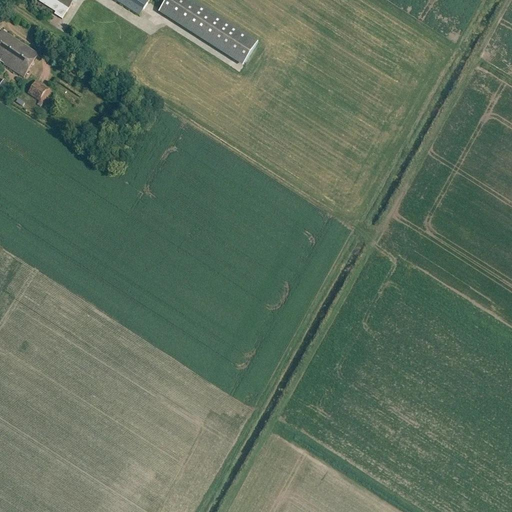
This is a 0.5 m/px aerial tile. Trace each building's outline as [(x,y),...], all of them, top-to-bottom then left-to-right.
[(51,0),(60,6),(54,15),(62,20),(74,0),(51,0)] [(112,0),(139,18),(150,0),(112,0)] [(258,44),(188,0),(167,0),(158,15),(242,68),(258,44)] [(0,62),(23,78),(38,56),(1,32),(0,32),(0,62)] [(11,86),(4,81),(0,85),(0,89),(5,94),(11,86)] [(40,102),(48,90),(36,82),(28,94),(40,102)]
